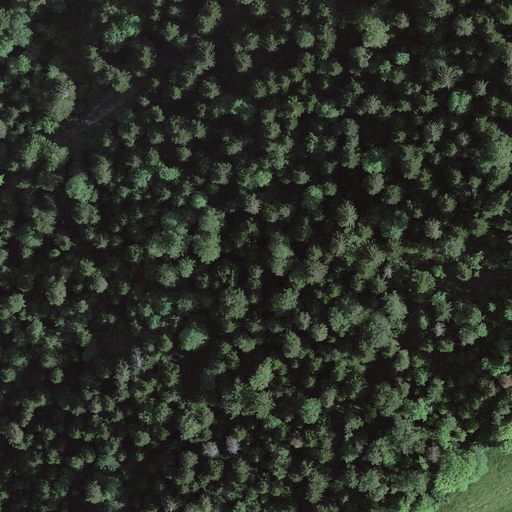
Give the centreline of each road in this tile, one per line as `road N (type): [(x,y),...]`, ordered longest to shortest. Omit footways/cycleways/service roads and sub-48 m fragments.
road 1 (track): [(0,202),(37,158),(238,0)]
road 2 (track): [(359,414),(435,285),(511,193)]
